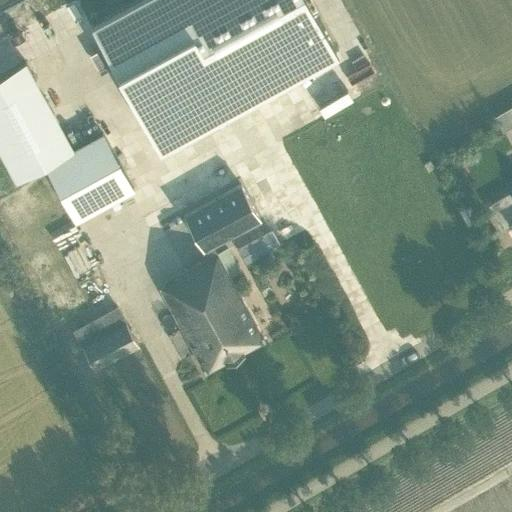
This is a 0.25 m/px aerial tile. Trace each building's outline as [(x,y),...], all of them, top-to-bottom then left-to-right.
[(310,0),(139,0),(93,25),(159,145),(336,48),(310,0)] [(27,62),(0,76),(0,149),(15,178),(73,146),(27,62)] [(95,92),(76,102),(83,115),(102,106),(95,92)] [(511,106),(496,116),(504,131),(511,126),(511,106)] [(103,132),(46,164),(77,220),(134,189),(103,132)] [(177,279),(160,288),(164,293),(163,294),(183,330),(189,326),(201,349),(195,352),(205,371),(231,357),(230,352),(235,349),(239,353),(265,339),(213,245),(261,219),(242,184),(185,214),(209,258),(175,276),(177,279)] [(511,195),(510,191),(488,205),(503,228),(511,222),(511,195)] [(126,321),(125,321),(118,307),(75,330),(82,344),(96,370),(139,347),(126,321)]
